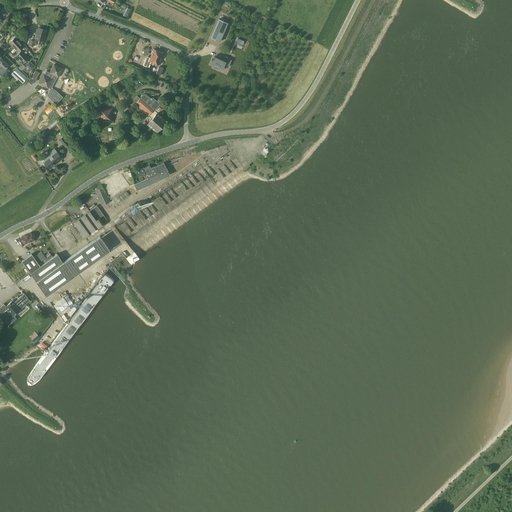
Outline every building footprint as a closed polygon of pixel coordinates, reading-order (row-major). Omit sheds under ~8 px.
[(126,17),(131,9),(127,7),(122,15),(126,17)] [(219,19),(211,38),(220,42),(228,23),(219,19)] [(43,41),(46,29),(38,27),(35,39),(43,41)] [(20,49),(23,46),(15,37),(9,43),(17,51),(16,52),(18,54),(17,55),(24,63),(29,58),(20,49)] [(153,65),(154,62),(158,51),(154,50),(150,58),(146,57),(143,65),(149,67),(151,64),(153,65)] [(158,51),(154,62),(159,64),(163,53),(158,51)] [(215,66),(214,68),(218,70),(219,68),(220,68),(220,66),(224,68),(225,65),(229,66),(232,60),(218,54),(217,58),(214,57),(213,58),(212,59),(213,60),(211,64),(215,66)] [(4,70),(9,65),(1,58),(0,58),(0,65),(0,66),(0,71),(3,74),(5,71),(4,70)] [(29,61),(26,65),(31,70),(34,66),(29,61)] [(58,77),(63,69),(54,64),(50,72),(46,71),(44,74),(39,83),(48,88),(48,87),(51,89),(57,77),(58,77)] [(18,68),(13,73),(23,81),(27,77),(18,68)] [(36,79),(40,72),(36,70),(32,77),(28,81),(31,84),(35,81),(36,82),(37,79),(36,79)] [(56,104),(63,97),(57,92),(56,90),(49,97),(56,104)] [(140,97),(140,98),(135,104),(152,119),(147,124),(156,132),(166,120),(155,110),(160,104),(153,97),(151,99),(146,94),(143,93),(140,97)] [(113,120),(113,110),(100,110),(100,120),(113,120)] [(58,120),(47,126),(49,129),(59,123),(58,120)] [(63,136),(61,138),(59,140),(66,148),(70,144),(63,136)] [(62,158),(56,151),(54,148),(39,160),(43,165),(45,163),(50,169),(62,158)] [(137,189),(169,175),(166,168),(164,163),(154,167),(151,168),(150,165),(143,168),(146,173),(148,178),(134,184),(137,189)] [(146,173),(143,168),(143,167),(136,170),(139,176),(146,173)] [(102,206),(110,202),(106,192),(105,192),(101,184),(94,188),(102,206)] [(84,237),(104,223),(102,222),(106,219),(104,215),(97,205),(89,211),(89,210),(73,222),(84,237)] [(83,214),(89,210),(85,205),(80,208),(83,214)] [(24,244),(34,239),(31,233),(21,237),(24,244)] [(46,295),(110,250),(100,235),(63,262),(57,254),(53,257),(50,254),(46,258),(41,251),(34,257),(31,254),(22,261),(46,295)] [(134,261),(138,258),(130,250),(127,253),(134,261)] [(72,300),(77,297),(74,290),(68,293),(72,300)] [(63,299),(53,306),(64,320),(70,316),(68,314),(73,311),(71,309),(75,306),(71,300),(71,299),(66,292),(60,296),(63,299)] [(29,300),(27,298),(24,294),(13,303),(12,301),(6,306),(5,305),(0,308),(0,310),(2,314),(8,309),(13,315),(20,309),(21,308),(24,307),(25,305),(26,303),(29,300)] [(40,312),(46,307),(41,301),(35,306),(40,312)]
